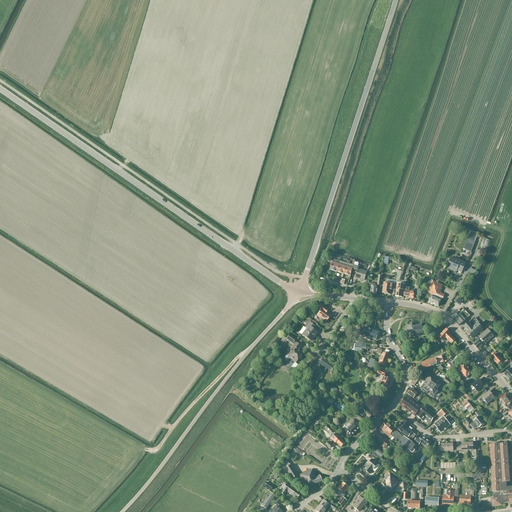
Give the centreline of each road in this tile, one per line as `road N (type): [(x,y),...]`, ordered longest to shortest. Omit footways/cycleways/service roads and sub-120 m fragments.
road 1 (tertiary): [(297,291),(0,89)]
road 2 (unclassified): [(297,291),(394,0)]
road 3 (unclassified): [(297,291),(120,511)]
road 4 (tertiary): [(511,394),(447,321),(389,302)]
road 5 (track): [(142,450),(155,449),(250,348)]
